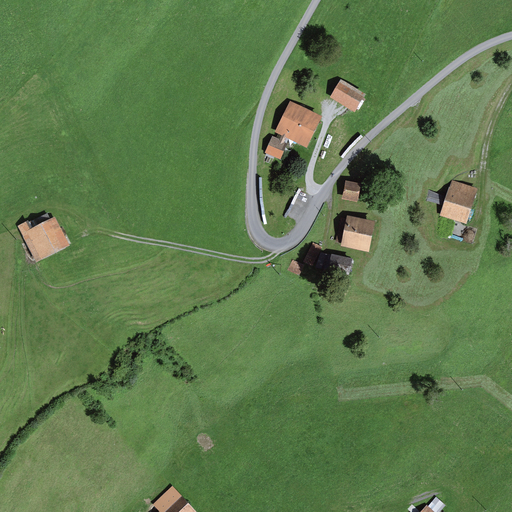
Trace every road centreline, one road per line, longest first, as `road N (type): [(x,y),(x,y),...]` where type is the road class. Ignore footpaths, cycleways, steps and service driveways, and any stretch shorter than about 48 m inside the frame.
road 1 (unclassified): [(315,0),(256,124),(255,221),(261,236),(278,241),(292,237),(342,161),(384,119),(474,47),(511,31)]
road 2 (track): [(478,210),(486,149),(511,85)]
